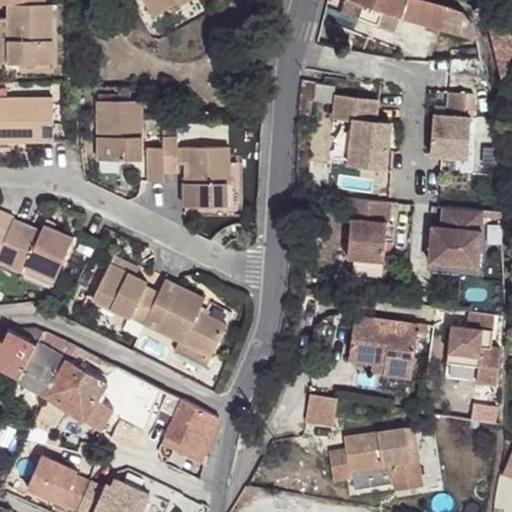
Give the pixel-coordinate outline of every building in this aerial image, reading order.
[(146,0),(153,12),(175,0),(146,0)] [(403,15),(364,0),(345,0),(343,8),(397,29),(403,15)] [(364,0),(403,15),(460,32),(462,25),(479,31),(466,14),(465,12),(463,10),(461,9),(460,8),(458,7),(456,6),(454,5),(452,4),(451,4),(438,0),(364,0)] [(49,63),(48,4),(41,4),(17,4),(4,5),(4,18),(5,63),(15,63),(46,63),(49,63)] [(462,25),(460,32),(478,37),(479,31),(462,25)] [(450,112),(436,111),(432,152),(443,153),(470,155),(473,114),(467,114),(468,90),(451,89),(450,112)] [(380,99),(338,94),(335,113),(356,116),(350,160),(388,165),(391,140),(393,120),(378,118),(380,99)] [(4,98),(0,97),(0,140),(51,140),(50,97),(4,98)] [(140,99),(94,100),(95,159),(140,158),(140,99)] [(393,120),(391,140),(398,140),(401,121),(393,120)] [(175,137),(160,137),(160,145),(160,171),(176,171),(175,163),(183,164),(184,181),(180,181),(181,206),(225,205),(224,183),(228,183),(228,162),(227,146),(175,147),(175,137)] [(146,179),(160,179),(160,171),(160,145),(146,145),(146,179)] [(470,155),(443,153),(442,169),(468,171),(470,155)] [(240,163),(228,162),(228,183),(224,183),(225,205),(181,206),(181,217),(240,216),(240,163)] [(390,198),(349,195),(347,215),(352,216),(349,255),(385,258),(390,198)] [(485,207),(445,203),(443,223),(433,223),(430,259),(480,264),(485,207)] [(5,231),(0,242),(0,267),(20,275),(23,270),(51,281),(71,240),(41,226),(37,234),(9,222),(5,231)] [(108,262),(134,275),(138,267),(111,254),(108,262)] [(349,255),(347,266),(384,270),(385,258),(349,255)] [(144,325),(159,294),(143,286),(146,282),(134,275),(108,262),(90,298),(129,318),(144,325)] [(23,270),(20,275),(47,287),(51,281),(23,270)] [(204,299),(166,280),(159,294),(144,325),(178,341),(209,357),(226,326),(197,311),(204,299)] [(503,312),(477,309),(475,325),(459,322),(454,360),(485,365),(482,382),(502,386),(508,347),(498,345),(503,312)] [(353,355),(375,358),(388,361),(386,371),(414,375),(422,328),(430,329),(431,322),(359,312),(353,355)] [(144,325),(129,318),(124,328),(138,335),(144,325)] [(22,378),(45,331),(38,329),(9,329),(4,340),(0,338),(0,365),(3,368),(22,378)] [(21,380),(49,396),(69,360),(76,346),(45,331),(22,378),(21,380)] [(204,366),(209,357),(178,341),(171,350),(204,366)] [(76,346),(69,360),(77,364),(84,350),(76,346)] [(388,361),(375,358),(374,369),(386,371),(388,361)] [(69,360),(49,396),(83,419),(98,398),(108,382),(77,364),(69,360)] [(414,375),(386,371),(381,402),(410,407),(414,375)] [(338,396),(310,392),(307,419),(334,423),(338,396)] [(220,417),(183,399),(171,393),(162,406),(175,413),(171,421),(166,431),(181,438),(177,447),(206,460),(206,453),(220,417)] [(98,398),(83,419),(101,430),(116,409),(98,398)] [(111,437),(135,447),(144,429),(141,428),(123,420),(120,418),(111,437)] [(414,421),(407,423),(412,454),(419,454),(414,421)] [(412,454),(407,423),(346,433),(348,443),(351,465),(353,465),(356,482),(395,476),(422,471),(419,454),(412,454)] [(181,438),(166,431),(162,440),(177,447),(181,438)] [(351,465),(348,443),(331,446),(336,474),(352,471),(351,465)] [(79,469),(43,453),(28,486),(84,511),(141,511),(150,493),(141,489),(146,480),(129,473),(125,482),(115,477),(112,484),(107,482),(105,486),(77,473),(79,469)] [(424,480),(422,471),(395,476),(397,485),(424,480)]
